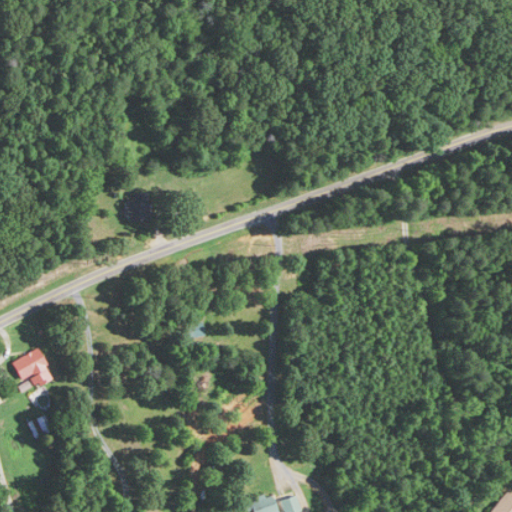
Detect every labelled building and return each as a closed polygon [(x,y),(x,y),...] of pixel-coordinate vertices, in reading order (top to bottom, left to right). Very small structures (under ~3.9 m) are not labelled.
[(150,220),(150,201),(126,201),(126,220),(150,220)] [(29,375),(35,387),(52,378),(37,347),(11,360),(20,379),(29,375)] [(511,511),(511,490),(510,489),(491,511),(511,511)] [(247,511),(251,511),(277,511),(272,494),(242,504),(244,511),(247,511)] [(297,511),(297,497),(281,497),(281,511),(297,511)]
